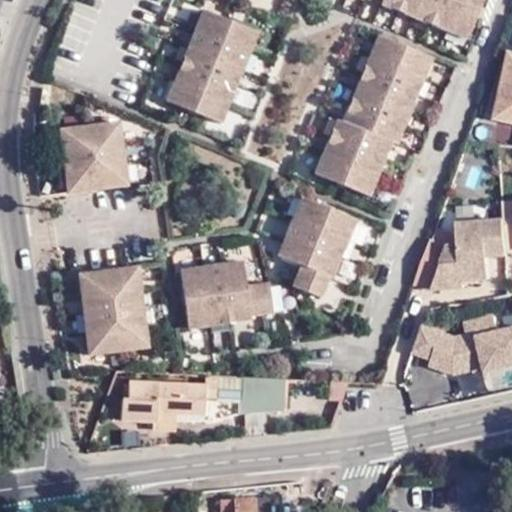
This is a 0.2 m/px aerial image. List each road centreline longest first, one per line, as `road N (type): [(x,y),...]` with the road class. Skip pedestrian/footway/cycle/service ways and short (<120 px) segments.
road 1 (residential): [(53,485),(4,127),(8,81),(39,0)]
road 2 (tertiary): [(511,416),(358,447),(53,485)]
